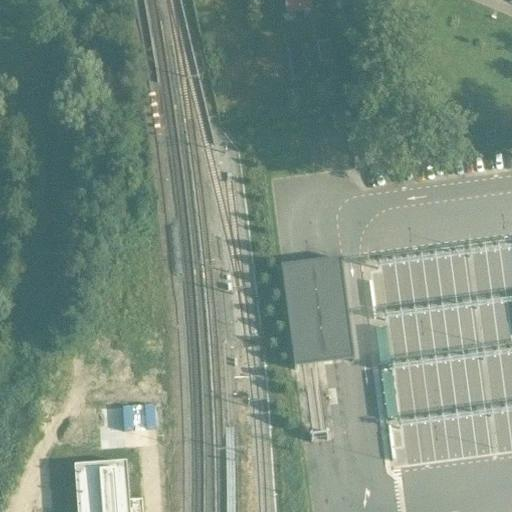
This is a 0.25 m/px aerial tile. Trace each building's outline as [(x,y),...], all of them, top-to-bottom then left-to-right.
[(307,0),(284,0),(286,15),(304,12),(304,17),(310,16),(307,0)] [(124,97),(126,62),(107,61),(105,96),(124,97)] [(362,106),(330,111),(333,130),(365,125),(362,106)] [(283,269),(280,269),(294,371),(296,370),(295,362),(351,355),(352,363),(354,363),(340,261),(338,261),(339,270),(284,277),(283,269)] [(386,331),(375,332),(380,373),(391,371),(386,331)] [(392,377),(381,378),(387,423),(397,421),(392,377)] [(126,465),(74,469),(77,511),(142,511),(142,502),(141,502),(129,503),(126,465)]
